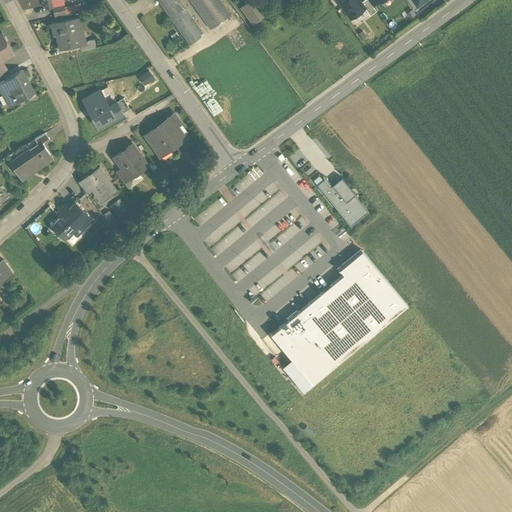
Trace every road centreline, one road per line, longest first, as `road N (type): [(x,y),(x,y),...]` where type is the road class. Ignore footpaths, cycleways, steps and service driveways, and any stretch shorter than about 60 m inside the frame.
road 1 (track): [(354,511),(131,245)]
road 2 (tertiary): [(464,0),(237,166)]
road 3 (tertiary): [(237,166),(108,265),(71,316),(62,370)]
road 4 (secondary): [(313,511),(173,425),(137,410),(84,405)]
road 5 (residential): [(115,0),(237,166)]
road 6 (track): [(511,393),(365,511)]
road 7 (residential): [(6,0),(75,123),(77,156)]
road 8 (residential): [(182,102),(104,152),(77,156)]
